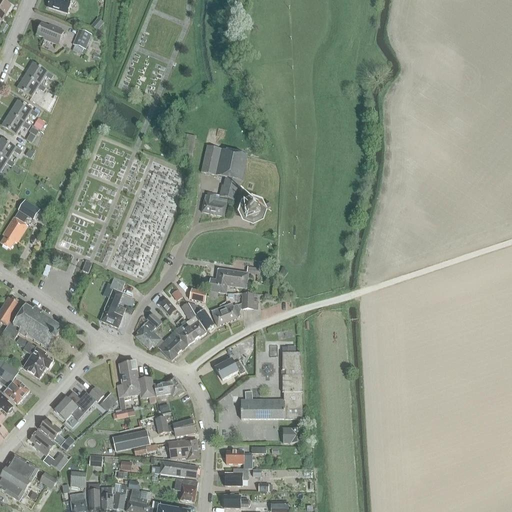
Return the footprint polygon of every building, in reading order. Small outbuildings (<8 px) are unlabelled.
[(10,7),(0,0),(0,21),(1,22),(10,7)] [(50,0),(47,9),(67,15),(71,2),(70,1),(70,0),(50,0)] [(90,27),(96,33),(103,25),(97,19),(90,27)] [(41,25),(36,36),(44,39),(43,41),(58,46),(63,33),(49,27),(49,28),(41,25)] [(79,31),(73,46),(85,51),(91,36),(79,31)] [(32,64),(25,77),(39,86),(44,78),(51,81),(53,77),(32,64)] [(39,86),(25,77),(17,89),(31,98),(37,90),(43,94),(45,90),(39,86)] [(17,102),(9,115),(24,124),(29,115),(35,119),(38,115),(17,102)] [(24,124),(9,115),(1,127),(16,136),(21,128),(27,131),(30,127),(24,124)] [(40,131),(45,124),(39,121),(34,127),(40,131)] [(31,128),(28,134),(30,135),(35,138),(38,133),(31,128)] [(1,140),(0,141),(0,156),(8,161),(13,153),(19,157),(22,153),(1,140)] [(200,174),(225,179),(223,187),(222,187),(219,198),(235,201),(239,181),(241,181),(247,156),(206,147),(200,174)] [(28,151),(25,157),(30,160),(33,155),(28,151)] [(182,154),(181,161),(190,163),(191,156),(182,154)] [(8,161),(0,156),(0,173),(5,165),(11,169),(14,165),(8,161)] [(201,213),(223,218),(227,201),(213,198),(214,195),(207,194),(206,197),(204,197),(203,203),(201,213)] [(14,244),(16,245),(27,227),(23,225),(27,219),(32,223),(39,211),(25,202),(14,219),(13,219),(2,237),(4,238),(0,244),(10,251),(14,244)] [(258,218),(260,212),(270,208),(267,202),(258,207),(252,204),(246,207),(244,213),(246,219),(252,221),(258,218)] [(256,283),(263,284),(266,265),(258,264),(256,279),(257,279),(256,283)] [(82,272),(88,275),(91,267),(85,265),(82,272)] [(209,293),(226,295),(227,288),(246,290),(248,275),(217,271),(216,282),(210,281),(209,293)] [(120,294),(125,283),(114,279),(109,290),(112,291),(104,312),(105,312),(100,323),(117,330),(122,319),(125,311),(117,308),(122,295),(120,294)] [(204,304),(206,294),(192,290),(189,301),(204,304)] [(182,298),(177,292),(172,295),(177,302),(182,298)] [(232,305),(211,313),(217,328),(237,320),(237,319),(238,318),(239,316),(238,312),(239,311),(253,311),(253,295),(242,295),(242,304),(233,308),(232,305)] [(33,312),(26,308),(22,314),(20,313),(16,320),(17,321),(14,325),(10,323),(21,307),(17,305),(19,303),(13,299),(12,302),(8,299),(0,311),(0,323),(7,328),(2,336),(13,343),(18,334),(26,339),(27,338),(48,352),(52,346),(54,348),(56,345),(56,346),(57,344),(59,341),(60,340),(61,337),(59,335),(62,330),(41,316),(42,314),(34,309),(33,312)] [(176,311),(166,301),(159,307),(169,317),(176,311)] [(189,322),(187,324),(197,340),(206,334),(186,304),(181,308),(189,322)] [(196,317),(207,333),(214,327),(204,311),(200,314),(196,307),(188,306),(196,317)] [(152,333),(155,329),(156,330),(161,324),(152,315),(146,321),(148,322),(145,325),(136,334),(138,336),(135,339),(149,351),(151,348),(153,349),(161,341),(152,333)] [(177,331),(174,333),(187,347),(197,340),(187,324),(186,324),(184,322),(181,325),(182,327),(177,331)] [(187,347),(174,333),(165,343),(158,350),(171,363),(187,347)] [(28,344),(27,345),(20,339),(15,345),(23,351),(23,352),(31,357),(22,371),(39,381),(46,370),(48,372),(53,363),(44,358),(46,355),(36,349),(28,344)] [(251,346),(249,340),(233,349),(236,354),(251,346)] [(302,421),(302,372),(301,372),(301,355),(282,355),(282,394),(284,394),(284,402),(252,402),(251,393),(245,394),(245,402),(240,402),(241,421),(302,421)] [(12,361),(8,367),(18,374),(22,368),(12,361)] [(215,369),(222,382),(238,374),(239,376),(245,373),(239,362),(234,365),(231,361),(215,369)] [(18,374),(8,367),(0,362),(0,379),(10,386),(18,374)] [(138,381),(135,364),(118,366),(121,386),(117,387),(118,399),(139,396),(140,400),(149,399),(150,405),(154,404),(153,398),(154,398),(151,379),(138,381)] [(165,386),(154,389),(155,398),(170,394),(172,397),(176,395),(178,397),(184,394),(174,378),(164,384),(165,386)] [(29,393),(16,381),(4,395),(17,407),(29,393)] [(95,403),(97,404),(103,397),(95,389),(88,396),(86,394),(80,401),(72,394),(66,401),(66,400),(55,413),(65,422),(71,416),(77,422),(95,403)] [(0,411),(1,410),(6,416),(7,415),(10,415),(12,412),(12,410),(13,409),(5,402),(5,399),(0,394),(0,411)] [(111,406),(116,401),(110,396),(105,401),(111,406)] [(184,408),(180,400),(172,404),(176,412),(184,408)] [(158,407),(160,413),(169,411),(168,407),(165,405),(158,407)] [(116,414),(117,420),(127,418),(125,412),(116,413),(116,414)] [(158,436),(168,434),(174,432),(175,439),(193,435),(195,434),(192,420),(172,426),(167,428),(165,418),(155,421),(158,436)] [(47,421),(39,431),(60,449),(65,442),(58,436),(61,433),(47,421)] [(283,445),(290,445),(302,445),(302,431),(283,431),(283,445)] [(37,432),(30,442),(35,446),(33,448),(46,458),(55,446),(37,432)] [(111,440),(115,454),(149,447),(146,432),(111,440)] [(196,440),(168,444),(170,461),(186,460),(187,462),(198,460),(196,440)] [(146,448),(133,451),(135,457),(147,455),(146,448)] [(51,466),(59,473),(71,458),(62,451),(51,466)] [(226,453),(226,466),(243,466),(243,471),(252,471),(252,457),(243,457),(243,453),(226,453)] [(0,479),(0,491),(19,503),(37,470),(29,465),(29,466),(14,457),(0,479)] [(161,463),(160,475),(184,479),(196,481),(198,469),(161,463)] [(224,488),(242,488),(242,483),(247,483),(247,471),(233,471),(232,475),(224,475),(224,488)] [(84,489),(86,475),(71,474),(70,488),(67,487),(68,492),(76,491),(76,488),(84,489)] [(45,475),(39,483),(51,490),(57,482),(45,475)] [(139,491),(140,487),(135,481),(129,480),(128,489),(139,491)] [(179,502),(194,504),(197,483),(182,481),(179,502)] [(88,486),(88,493),(88,511),(89,511),(99,511),(99,492),(99,486),(88,486)] [(120,511),(122,511),(126,488),(121,486),(120,494),(115,494),(112,511),(120,511)] [(258,494),(268,494),(268,486),(258,486),(258,494)] [(101,511),(112,511),(112,496),(111,496),(111,491),(101,491),(101,511)] [(125,511),(148,511),(150,508),(146,507),(147,503),(139,501),(140,494),(132,492),(129,503),(128,503),(125,511)] [(71,511),(86,511),(84,495),(69,497),(71,511)] [(240,501),(240,497),(223,497),(223,510),(240,510),(240,509),(248,510),(248,506),(248,501),(240,501)]
